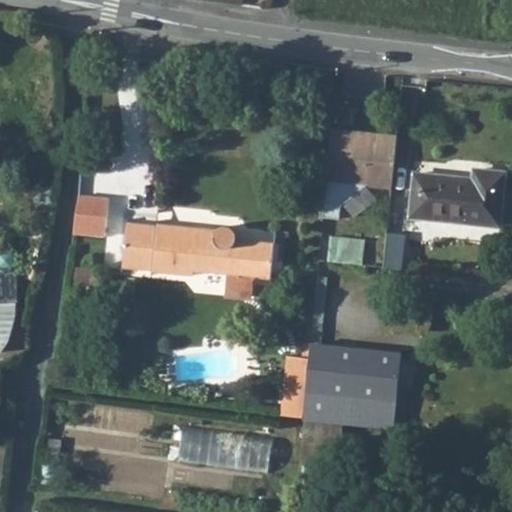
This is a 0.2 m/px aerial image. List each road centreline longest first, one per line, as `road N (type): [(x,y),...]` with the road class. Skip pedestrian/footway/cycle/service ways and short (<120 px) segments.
road 1 (unknown): [(110,8),(73,36),(74,157),(26,511)]
road 2 (tertiary): [(62,0),(239,33),(511,66)]
